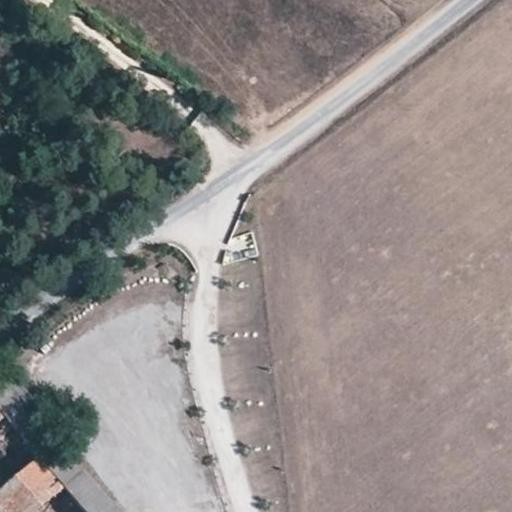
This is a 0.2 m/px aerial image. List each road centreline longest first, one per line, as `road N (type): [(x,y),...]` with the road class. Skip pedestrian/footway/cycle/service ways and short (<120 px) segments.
road 1 (unclassified): [(251,511),(209,347),(212,263),(226,198),(216,187)]
road 2 (unclassified): [(216,187),(463,0)]
road 3 (unclassified): [(0,344),(216,187)]
